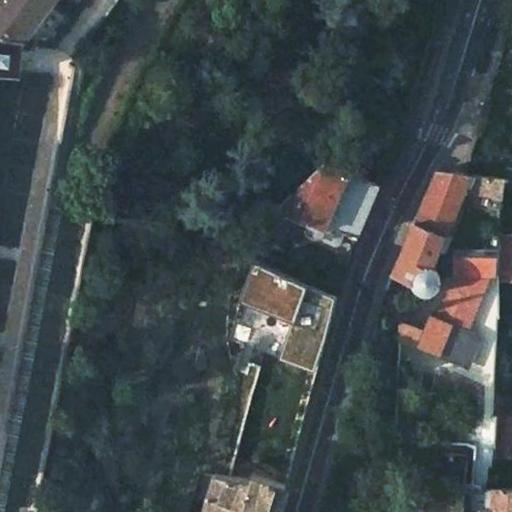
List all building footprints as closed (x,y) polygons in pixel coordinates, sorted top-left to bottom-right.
[(0,0),(0,84),(19,85),(23,39),(52,0),(0,0)] [(334,228),(359,237),(379,184),(374,182),(324,161),(274,209),(289,215),(333,233),(334,228)] [(462,188),(501,195),(503,176),(466,173),(436,170),(391,274),(402,280),(410,283),(413,289),(415,291),(419,293),(421,293),(427,293),(432,292),(435,289),(438,282),(439,277),(428,265),(462,188)] [(256,248),(289,215),(274,209),(236,247),(235,252),(246,256),(251,258),(256,248)] [(251,258),(339,297),(359,241),(359,237),(334,228),(333,233),(289,215),(256,248),(251,258)] [(511,280),(511,233),(498,234),(498,247),(498,275),(498,279),(511,280)] [(452,249),(453,277),(490,275),(498,275),(498,247),(452,249)] [(293,318),(329,331),(339,297),(251,258),(246,256),(241,274),(251,277),(247,293),(236,289),(233,300),(243,304),(233,337),(254,342),(263,314),(259,313),(263,307),(293,318)] [(423,328),(398,320),(398,338),(444,357),(447,351),(465,357),(475,331),(468,328),(474,314),(490,313),(489,292),(483,292),(490,275),(453,277),(452,277),(437,315),(430,313),(423,328)] [(280,355),(318,370),(329,331),(293,318),(280,355)] [(511,415),(496,415),(491,459),(507,457),(511,457),(511,415)] [(215,473),(202,511),(278,511),(288,483),(251,473),(250,478),(232,475),(215,473)] [(511,511),(511,490),(491,489),(491,501),(472,503),(472,511),(511,511)]
